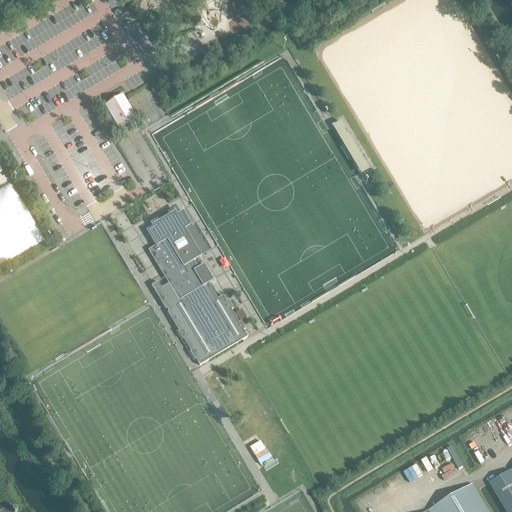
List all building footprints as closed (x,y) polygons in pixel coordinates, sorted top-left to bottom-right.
[(137,121),(122,95),(105,105),(120,131),(137,121)] [(361,175),(370,170),(341,121),(332,127),(361,175)] [(208,284),(213,281),(204,265),(198,269),(193,261),(201,257),(212,250),(195,223),(191,225),(183,211),(176,215),(174,212),(153,225),(155,228),(149,232),(156,244),(157,245),(148,250),(165,278),(166,278),(170,285),(162,290),(157,282),(151,286),(165,310),(167,309),(168,312),(167,312),(178,332),(177,332),(182,340),(183,339),(191,352),(190,352),(194,360),(195,360),(199,366),(241,341),(247,338),(243,331),(245,330),(240,322),(239,323),(231,310),(233,309),(228,302),(226,303),(222,296),(217,299),(208,284)] [(511,424),(510,420),(467,446),(477,463),(511,442),(511,424)] [(261,440),(250,446),(260,463),(271,457),(261,440)] [(452,455),(410,480),(420,497),(463,472),(452,455)] [(511,511),(511,473),(511,471),(490,483),(506,511),(511,511)] [(394,511),(385,495),(359,511),(394,511)] [(485,511),(477,498),(453,511),(485,511)]
